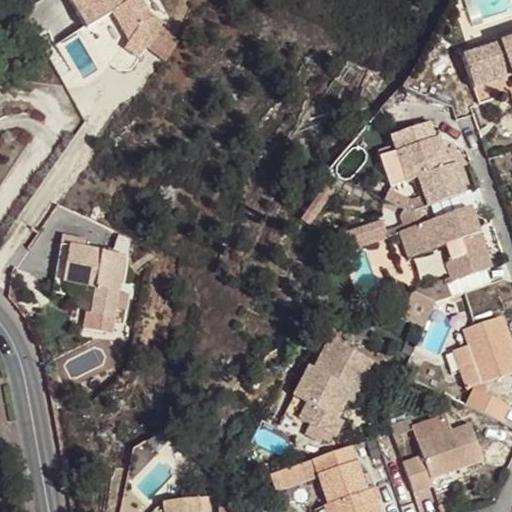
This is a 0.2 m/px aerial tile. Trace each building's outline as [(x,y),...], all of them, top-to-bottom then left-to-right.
[(162,25),(148,16),(138,0),(70,0),(88,28),(112,14),(129,42),(124,49),(139,59),(162,25)] [(511,41),(462,59),(473,90),(511,76),(511,77),(511,41)] [(446,156),(439,138),(435,139),(429,123),(390,138),(393,146),(395,153),(407,183),(418,180),(428,209),(466,194),(454,164),(449,166),(446,156)] [(393,146),(376,153),(378,160),(395,153),(393,146)] [(407,183),(395,153),(378,160),(389,190),(407,183)] [(454,164),(451,154),(446,156),(449,166),(454,164)] [(410,201),(389,191),(382,202),(410,214),(423,210),(419,198),(410,201)] [(491,268),(469,208),(398,233),(408,261),(443,249),(448,263),(445,265),(452,283),(491,268)] [(364,240),(386,232),(383,222),(359,230),(364,240)] [(125,256),(83,248),(87,229),(61,224),(56,245),(56,246),(62,246),(69,248),(62,283),(96,288),(91,315),(113,318),(125,256)] [(62,283),(69,248),(62,246),(55,281),(62,283)] [(446,282),(410,293),(399,319),(423,329),(435,304),(451,298),(446,282)] [(312,315),(295,308),(286,327),(303,334),(312,315)] [(511,375),(511,353),(499,319),(462,331),(468,348),(481,386),(487,384),(511,375)] [(317,372),(332,341),(323,337),(308,367),(317,372)] [(373,363),(332,341),(317,372),(308,367),(293,398),(294,399),(306,405),(299,421),(309,426),(324,434),(334,438),(343,422),(337,419),(346,401),(351,391),(357,393),(373,363)] [(481,386),(468,348),(452,353),(466,392),(473,389),(481,386)] [(487,397),(487,384),(481,386),(473,389),(473,390),(487,397)] [(487,397),(473,390),(465,406),(501,424),(509,407),(487,397)] [(357,393),(351,391),(346,401),(352,403),(357,393)] [(306,405),(294,399),(284,419),(297,425),(299,421),(306,405)] [(413,430),(410,420),(390,427),(393,437),(413,430)] [(483,462),(469,425),(417,444),(421,457),(402,464),(413,495),(433,488),(431,480),(483,462)] [(324,434),(309,426),(303,437),(320,445),(324,434)] [(366,491),(351,448),(312,462),(318,479),(328,505),(331,504),(333,511),(379,511),(376,503),(371,489),(366,491)] [(318,479),(312,462),(268,477),(275,494),(318,479)] [(380,501),(376,488),(371,489),(376,503),(380,501)] [(200,511),(199,499),(189,500),(190,511),(200,511)] [(190,511),(189,500),(162,504),(163,511),(190,511)]
